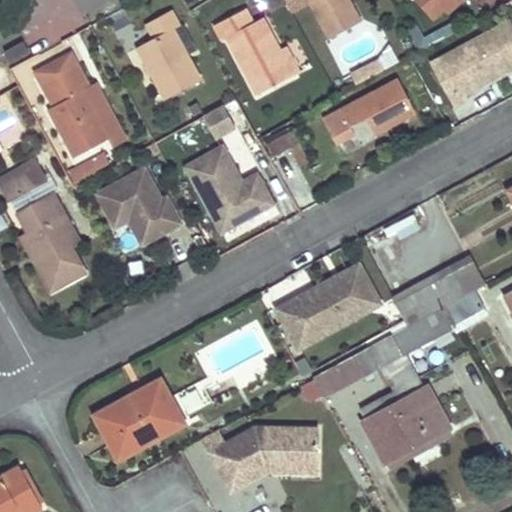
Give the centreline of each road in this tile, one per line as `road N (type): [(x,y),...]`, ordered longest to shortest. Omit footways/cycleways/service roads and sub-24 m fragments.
road 1 (residential): [(511,126),(37,380)]
road 2 (residential): [(106,511),(31,383)]
